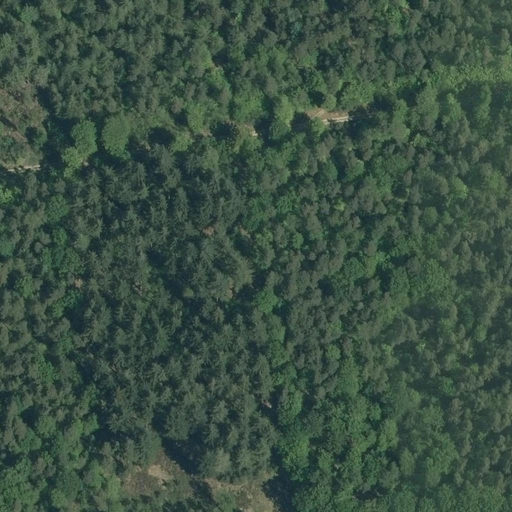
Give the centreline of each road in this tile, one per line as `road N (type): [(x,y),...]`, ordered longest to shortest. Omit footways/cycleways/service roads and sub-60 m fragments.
road 1 (track): [(361,0),(366,46),(349,83),(254,159),(244,184),(280,468),(291,484),(325,487),(337,507)]
road 2 (track): [(0,173),(511,91)]
road 3 (track): [(511,501),(352,501),(332,511)]
